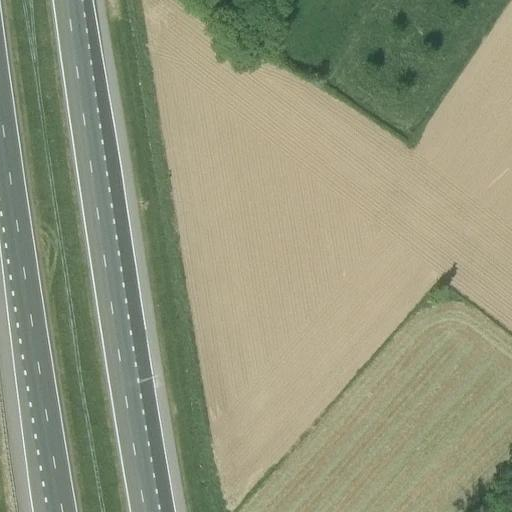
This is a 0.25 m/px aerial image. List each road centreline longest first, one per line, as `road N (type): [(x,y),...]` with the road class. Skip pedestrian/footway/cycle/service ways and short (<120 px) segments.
road 1 (motorway): [(145,511),(67,0)]
road 2 (motorway): [(0,109),(61,511)]
